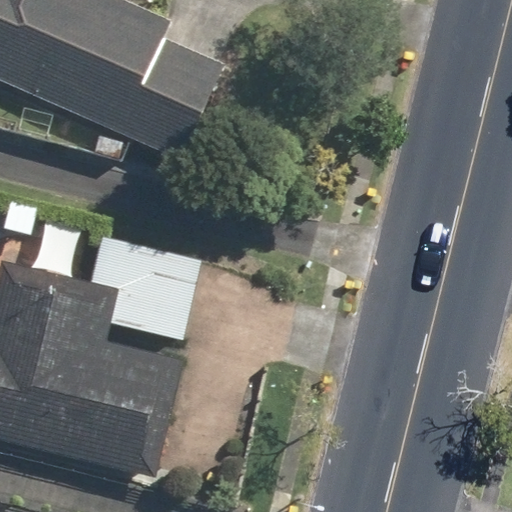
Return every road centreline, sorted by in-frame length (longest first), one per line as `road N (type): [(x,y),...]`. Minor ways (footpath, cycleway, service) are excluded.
road 1 (secondary): [(511,0),(383,511)]
road 2 (unknown): [(441,281),(0,167)]
